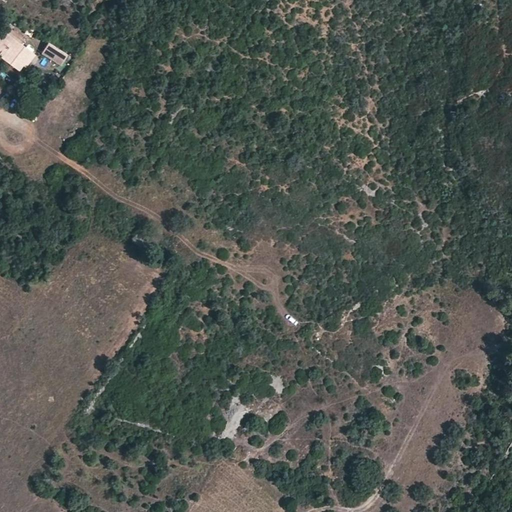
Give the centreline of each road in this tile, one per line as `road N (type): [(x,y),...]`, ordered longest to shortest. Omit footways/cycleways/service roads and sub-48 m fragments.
road 1 (track): [(0,113),(194,247),(270,289),(276,269),(251,267)]
road 2 (track): [(314,511),(353,510),(380,490),(438,380)]
